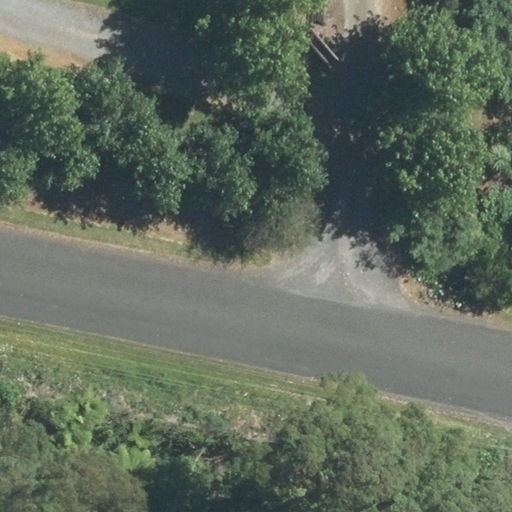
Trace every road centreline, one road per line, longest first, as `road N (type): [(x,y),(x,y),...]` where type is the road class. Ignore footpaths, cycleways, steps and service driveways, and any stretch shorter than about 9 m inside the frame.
road 1 (unclassified): [(0,272),(511,376)]
road 2 (unknown): [(322,338),(350,0)]
